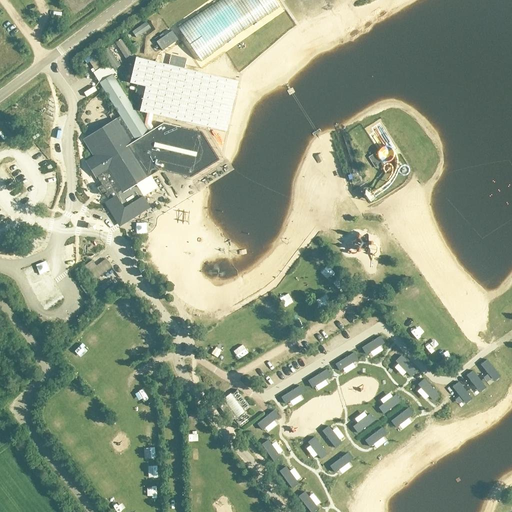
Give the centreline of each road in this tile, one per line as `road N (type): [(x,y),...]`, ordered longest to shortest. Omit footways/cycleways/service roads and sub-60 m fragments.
road 1 (unknown): [(175,511),(167,395),(151,365),(178,348),(228,378),(362,295),(408,302)]
road 2 (unclassified): [(0,96),(129,0)]
